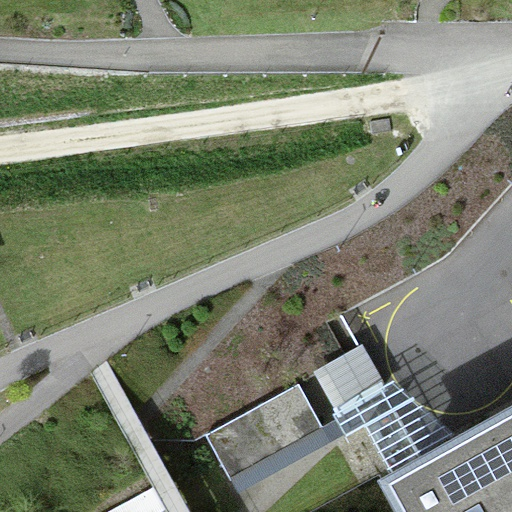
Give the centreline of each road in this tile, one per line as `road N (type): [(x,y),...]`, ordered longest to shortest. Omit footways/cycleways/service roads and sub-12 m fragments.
road 1 (unclassified): [(0,431),(138,318),(408,186),(506,72)]
road 2 (track): [(506,72),(408,97),(0,152)]
road 3 (residential): [(0,47),(169,56),(417,49),(506,72)]
